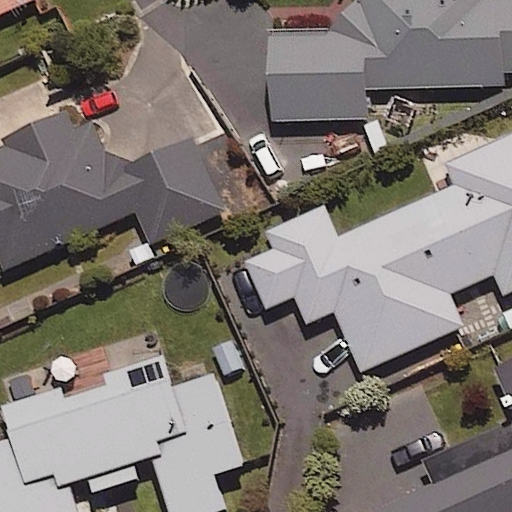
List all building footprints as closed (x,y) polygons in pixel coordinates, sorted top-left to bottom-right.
[(0,0),(0,20),(40,3),(38,0),(0,0)] [(491,0),(365,0),(366,3),(358,4),(359,36),(272,40),(275,127),(372,123),(371,95),(509,89),(509,77),(511,76),(511,2),(491,4),(491,0)] [(119,178),(89,109),(5,145),(7,152),(0,154),(0,263),(3,263),(8,274),(142,216),(155,247),(234,213),(203,142),(119,178)] [(511,297),(511,141),(452,169),(462,190),(343,243),(329,212),(272,237),(279,253),(251,266),(271,313),(300,300),(312,328),(340,315),(367,376),(427,349),(435,367),(477,349),(454,298),(499,278),(509,299),(511,297)] [(175,394),(166,366),(116,382),(119,391),(70,406),(67,395),(8,413),(18,445),(0,450),(0,511),(79,511),(73,490),(93,483),(98,498),(143,484),(138,469),(158,463),(173,511),(227,511),(218,481),(247,472),(219,381),(175,394)] [(511,511),(511,372),(504,376),(511,392),(511,458),(392,511),(511,511)]
